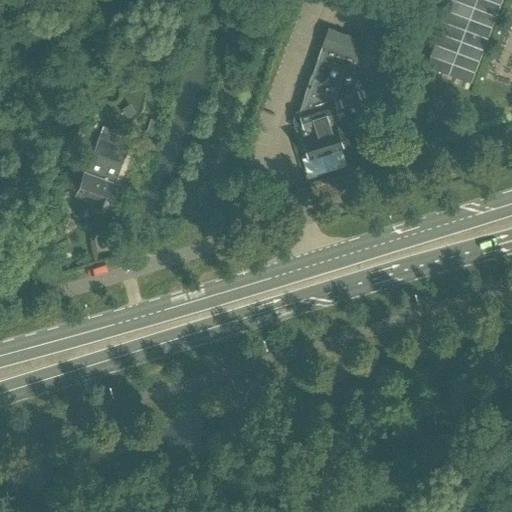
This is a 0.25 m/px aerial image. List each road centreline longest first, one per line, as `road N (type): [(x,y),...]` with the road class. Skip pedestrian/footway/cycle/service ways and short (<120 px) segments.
road 1 (primary): [(511,204),(0,357)]
road 2 (primary): [(0,394),(511,242)]
